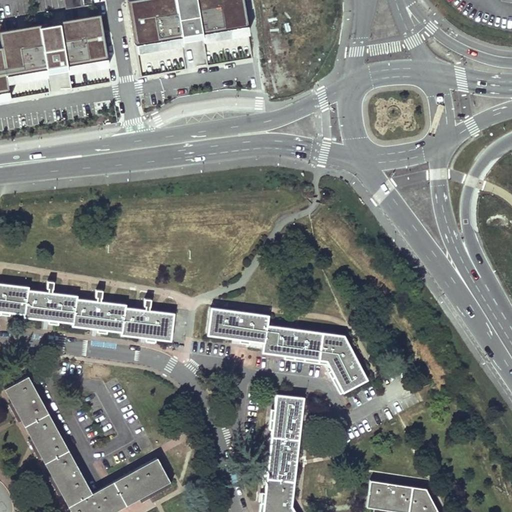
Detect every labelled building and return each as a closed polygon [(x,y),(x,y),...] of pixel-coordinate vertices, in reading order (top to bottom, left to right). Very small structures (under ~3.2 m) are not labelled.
[(63,0),(65,9),(92,5),(90,0),(63,0)] [(127,0),(136,52),(182,44),(181,40),(197,37),(202,37),(202,41),(248,33),(241,0),(127,0)] [(57,72),(108,64),(99,13),(0,30),(0,48),(6,81),(57,72)] [(6,81),(0,48),(0,99),(9,98),(6,81)] [(0,283),(0,310),(24,314),(23,317),(45,319),(71,322),(71,325),(100,329),(120,331),(120,334),(151,338),(169,340),(172,313),(123,308),(124,305),(74,299),(75,296),(27,290),(27,287),(0,283)] [(266,316),(211,308),(207,335),(233,338),(263,342),(262,352),(281,355),(325,361),(336,381),(337,385),(341,392),(366,379),(343,335),(265,325),(266,316)] [(26,376),(3,389),(58,489),(70,511),(111,511),(112,511),(120,507),(107,483),(99,488),(90,492),(71,458),(53,424),(31,385),(26,376)] [(302,398),(275,394),(273,417),(268,458),(264,499),(262,511),(293,511),(290,506),(302,398)] [(155,457),(107,483),(120,507),(168,481),(155,457)] [(370,479),(366,507),(403,511),(438,511),(425,487),(370,479)]
